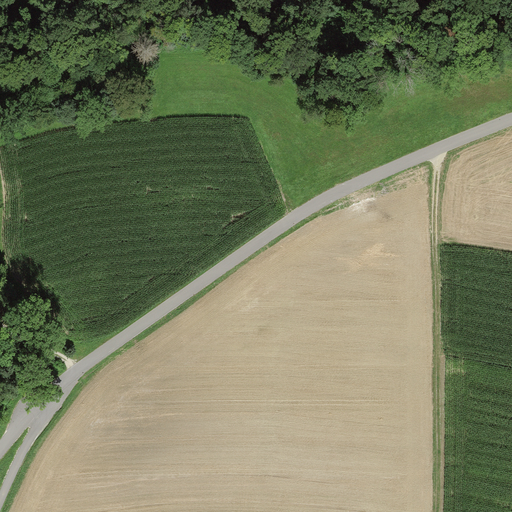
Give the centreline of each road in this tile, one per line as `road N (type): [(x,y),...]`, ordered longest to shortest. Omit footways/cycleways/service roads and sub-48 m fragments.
road 1 (unclassified): [(0,449),(119,339),(300,211),(511,117)]
road 2 (track): [(437,149),(435,511)]
road 3 (track): [(0,330),(67,362),(67,384),(0,498)]
